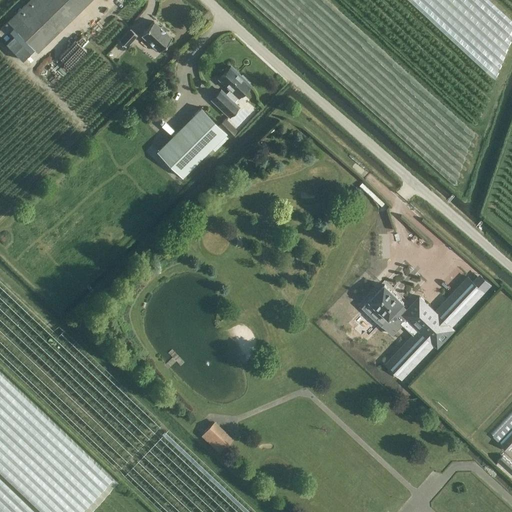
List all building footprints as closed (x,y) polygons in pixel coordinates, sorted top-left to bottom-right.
[(29,0),(7,21),(8,22),(0,29),(0,35),(2,38),(13,27),(37,53),(91,0),(29,0)] [(160,26),(154,21),(141,35),(152,44),(150,46),(156,51),(158,50),(159,51),(172,37),(166,32),(166,27),(164,26),(160,26)] [(129,29),(119,40),(126,47),(137,35),(129,29)] [(219,79),(230,89),(226,93),(221,89),(211,100),(229,117),(239,106),(234,101),(238,97),(250,85),(231,66),(219,79)] [(200,107),(178,129),(156,150),(182,177),(199,160),(202,163),(228,138),(225,135),(227,133),(200,107)] [(401,275),(406,270),(397,261),(392,266),(401,275)] [(452,334),(485,299),(469,284),(435,320),(419,304),(405,319),(400,314),(404,311),(385,293),(370,308),(389,326),(394,321),(399,326),(398,327),(414,342),(386,371),(402,386),(435,351),(439,355),(455,337),(452,334)] [(343,324),(361,307),(352,298),(335,314),(343,324)] [(511,416),(493,436),(499,442),(498,442),(509,453),(511,449),(511,416)] [(221,427),(214,421),(201,436),(220,453),(224,448),(213,437),(221,427)] [(511,474),(511,463),(503,455),(498,461),(511,474)]
